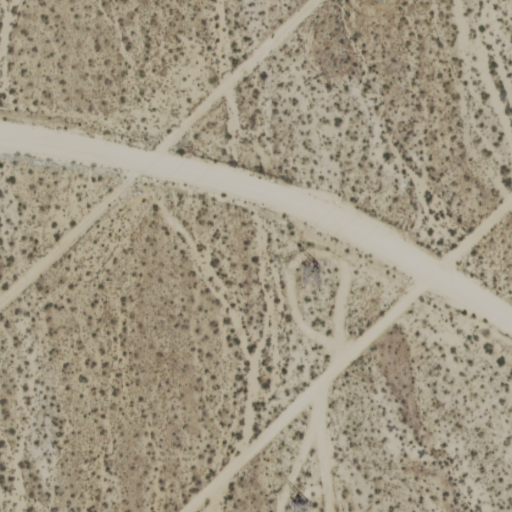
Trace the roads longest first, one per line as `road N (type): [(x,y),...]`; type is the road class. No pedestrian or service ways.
road 1 (track): [(0,137),(154,162),(302,205),(511,325)]
road 2 (track): [(184,511),(511,197)]
